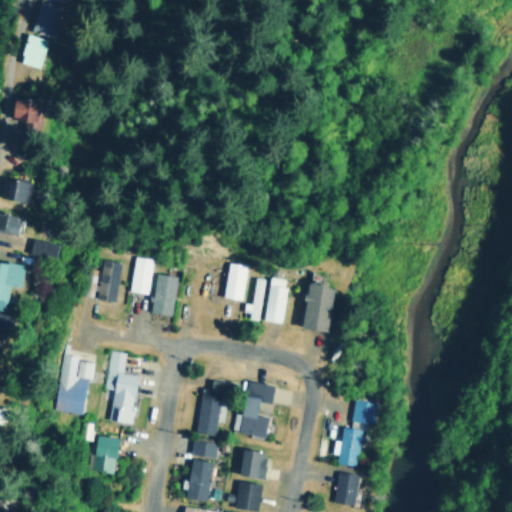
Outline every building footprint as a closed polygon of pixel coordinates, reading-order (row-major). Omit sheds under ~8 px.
[(58,4),(36,0),(30,0),(25,30),(52,35),(58,4)] [(11,59),(32,65),(40,37),(19,31),(11,59)] [(15,117),(14,125),(33,127),(36,98),(5,94),(3,116),(15,117)] [(22,178),(0,174),(0,195),(19,198),(22,178)] [(0,229),(8,231),(12,214),(0,211),(0,229)] [(50,242),(24,235),(20,251),(46,257),(50,242)] [(126,289),(145,292),(151,257),(132,254),(126,289)] [(112,299),(117,261),(98,258),(97,269),(85,267),(81,294),(91,295),(91,296),(112,299)] [(0,282),(11,284),(15,262),(0,259),(0,282)] [(240,298),(245,263),(225,260),(220,295),(240,298)] [(169,313),(172,274),(151,272),(147,311),(169,313)] [(261,319),(279,321),(285,277),(266,275),(261,319)] [(249,302),(241,301),(239,314),(257,316),(261,277),(252,276),(249,302)] [(323,329),(329,284),(303,280),(297,326),(323,329)] [(101,387),(109,388),(105,418),(127,421),(134,373),(119,371),(122,350),(106,348),(101,387)] [(80,411),(86,360),(74,358),(75,354),(57,352),(50,408),(80,411)] [(198,386),(192,431),(211,433),(213,419),(218,420),(223,380),(207,378),(206,387),(198,386)] [(228,429),(260,435),(263,415),(252,413),(254,399),(266,401),(270,383),(243,378),(237,412),(231,411),(228,429)] [(374,402),(352,396),(347,418),(369,424),(374,402)] [(358,427),(338,425),(335,462),(354,464),(358,427)] [(89,469),(110,470),(113,434),(92,433),(89,469)] [(211,455),(212,440),(188,438),(187,453),(211,455)] [(258,477),(263,452),(239,446),(233,471),(258,477)] [(209,461),(188,456),(180,495),(201,500),(209,461)] [(329,499),(349,503),(355,473),(335,469),(329,499)] [(253,509),(258,482),(234,478),(229,505),(253,509)]
